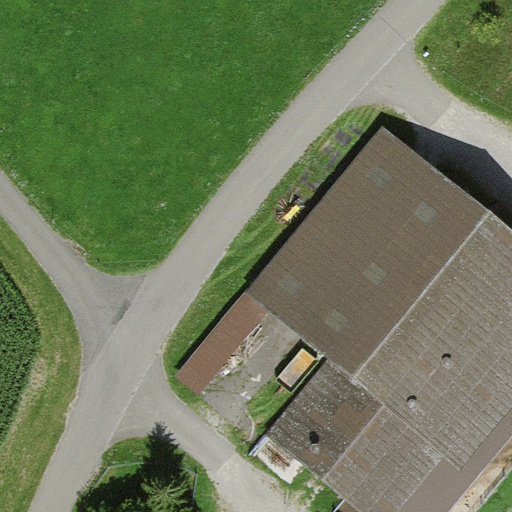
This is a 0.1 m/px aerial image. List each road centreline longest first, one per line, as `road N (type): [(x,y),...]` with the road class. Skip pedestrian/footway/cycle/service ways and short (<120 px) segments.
road 1 (unclassified): [(59,511),(133,344),(295,136),(425,0)]
road 2 (track): [(133,344),(0,186)]
